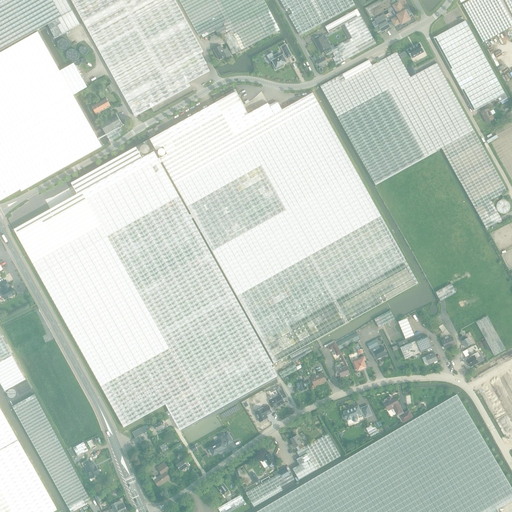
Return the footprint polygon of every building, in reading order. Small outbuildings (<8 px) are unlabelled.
[(72,10),(66,0),(0,0),(0,50),(37,30),(47,24),(72,10)] [(70,0),(77,13),(90,35),(95,44),(116,82),(132,112),(135,116),(151,108),(191,86),(189,83),(210,71),(206,64),(207,64),(201,53),(203,52),(185,20),(174,0),(70,0)] [(179,0),(187,14),(201,40),(216,32),(228,25),(241,50),(242,51),(280,31),(265,2),(263,0),(179,0)] [(354,5),(351,0),(279,0),(286,11),(287,11),(288,14),(291,12),(292,14),(289,16),(299,35),(354,5)] [(379,0),(364,8),(370,18),(372,16),(368,9),(380,3),(379,0)] [(471,0),(462,5),(483,43),(511,26),(511,21),(500,0),(471,0)] [(511,0),(503,0),(511,15),(511,0)] [(398,17),(392,20),(393,21),(394,23),(395,25),(401,22),(402,23),(410,19),(405,11),(404,12),(401,6),(399,3),(394,6),(395,9),(399,15),(397,15),(398,17)] [(72,10),(47,24),(55,38),(80,24),(72,10)] [(354,11),(325,27),(326,27),(329,33),(341,26),(345,24),(358,17),(360,16),(357,10),(354,11)] [(329,51),(325,53),(327,56),(333,53),(337,61),(334,63),(336,65),(336,66),(340,64),(349,58),(356,55),(376,44),(360,16),(358,17),(345,24),(352,39),(349,40),(335,48),(329,51)] [(381,31),(381,32),(391,27),(387,20),(377,25),(378,25),(381,31)] [(375,21),(372,23),(378,32),(381,31),(378,25),(377,25),(375,21)] [(451,29),(434,38),(473,111),(498,98),(505,94),(479,47),(468,25),(465,21),(451,29)] [(216,32),(219,38),(223,36),(233,55),(241,50),(228,25),(216,32)] [(73,95),(60,71),(38,32),(0,53),(0,200),(20,190),(21,191),(102,146),(73,95)] [(324,36),(314,41),(320,52),(327,48),(330,47),(324,36)] [(68,44),(68,43),(68,42),(67,41),(66,40),(65,39),(64,39),(62,38),(61,38),(60,38),(59,39),(58,40),(57,41),(56,42),(56,43),(56,44),(56,46),(57,48),(58,49),(59,49),(61,50),(62,50),(64,50),(65,49),(66,49),(67,47),(68,46),(68,45),(68,44)] [(419,44),(406,50),(411,59),(423,53),(419,44)] [(272,53),(267,56),(270,62),(272,61),(274,65),(273,65),(276,70),(280,67),(280,66),(287,62),(284,57),(286,56),(287,58),(292,56),(286,45),(281,47),(284,52),(283,55),(280,57),(278,54),(274,56),(272,53)] [(231,56),(229,53),(227,49),(223,51),(221,46),(213,50),(219,60),(226,56),(227,58),(231,56)] [(425,158),(437,152),(437,151),(442,149),(486,229),(491,226),(496,223),(501,220),(491,201),(507,192),(436,63),(410,77),(406,69),(397,52),(376,64),(425,158)] [(320,60),(317,62),(320,68),(327,64),(322,54),(318,57),(320,60)] [(376,186),(425,158),(376,64),(372,66),(368,60),(320,86),(353,144),(376,186)] [(73,95),(87,88),(74,64),(60,71),(73,95)] [(116,91),(113,86),(107,89),(111,94),(116,91)] [(236,92),(189,117),(150,139),(156,151),(163,147),(167,154),(160,158),(175,184),(214,162),(319,104),(313,93),(282,110),(278,102),(270,107),(268,103),(248,114),(236,92)] [(505,94),(498,98),(500,102),(501,102),(507,99),(507,98),(505,94)] [(111,107),(106,98),(98,102),(103,111),(111,107)] [(91,106),(97,116),(98,116),(100,115),(101,113),(100,112),(103,111),(98,102),(91,106)] [(511,108),(511,107),(511,106),(510,104),(509,104),(508,103),(507,103),(505,104),(504,105),(503,106),(502,108),(503,109),(503,110),(504,111),(505,112),(507,112),(508,112),(510,111),(511,111),(511,110),(511,108)] [(214,162),(175,184),(274,363),(288,356),(419,283),(319,104),(214,162)] [(489,108),(480,113),(481,113),(486,123),(494,119),(492,115),(490,111),(489,108)] [(122,125),(115,112),(110,115),(112,118),(100,125),(106,134),(110,142),(120,136),(119,133),(121,132),(119,127),(122,125)] [(53,208),(14,229),(124,427),(161,407),(166,404),(180,430),(240,397),(248,393),(277,377),(277,376),(271,366),(271,365),(273,364),(253,329),(193,221),(191,217),(161,163),(158,159),(148,140),(145,142),(71,183),(77,194),(53,208)] [(1,292),(1,293),(1,294),(2,296),(3,296),(5,299),(10,297),(11,297),(12,296),(13,295),(14,294),(10,287),(9,287),(5,280),(0,283),(0,285),(3,291),(1,292)] [(440,302),(456,293),(451,284),(435,292),(440,302)] [(390,311),(374,319),(379,328),(395,319),(390,311)] [(495,355),(501,352),(505,350),(487,316),(477,322),(486,340),(491,349),(495,355)] [(407,318),(398,322),(405,339),(414,335),(407,318)] [(356,332),(336,343),(339,350),(358,340),(359,339),(356,333),(356,332)] [(0,383),(4,391),(25,379),(0,335),(0,383)] [(426,365),(434,362),(434,364),(437,362),(437,361),(434,353),(434,352),(427,336),(408,344),(406,339),(398,343),(400,348),(405,359),(425,351),(427,356),(425,356),(425,357),(422,358),(426,365)] [(445,340),(442,341),(445,348),(454,344),(451,337),(449,338),(448,337),(447,336),(445,337),(445,338),(445,340)] [(472,339),(470,336),(462,341),(466,347),(471,344),(472,345),(475,344),(472,339)] [(486,340),(483,342),(487,351),(491,349),(486,340)] [(383,347),(379,349),(375,341),(367,345),(370,350),(372,349),(374,352),(373,352),(377,359),(387,354),(383,347)] [(335,342),(328,346),(330,350),(333,348),(335,351),(338,355),(341,354),(335,342)] [(309,345),(290,356),(293,362),(312,351),(309,345)] [(470,358),(466,360),(468,364),(468,365),(469,367),(470,367),(478,363),(479,363),(484,360),(481,355),(479,356),(477,352),(469,357),(470,358)] [(364,361),(366,360),(364,356),(357,359),(357,361),(353,363),(356,370),(358,370),(358,371),(360,371),(362,370),(362,369),(366,367),(364,361)] [(282,379),(297,370),(302,368),(300,365),(296,367),(294,364),(279,373),(282,379)] [(341,377),(349,374),(347,366),(342,368),(340,364),(337,366),(341,377)] [(314,386),(326,382),(322,373),(311,377),(310,375),(307,376),(308,379),(309,383),(312,382),(314,386)] [(307,389),(306,384),(309,383),(308,379),(304,381),(304,380),(301,381),(300,378),(297,380),(298,382),(296,383),(298,388),(299,388),(301,392),(303,392),(304,391),(304,390),(307,389)] [(502,379),(494,383),(496,386),(495,386),(497,390),(506,385),(502,379)] [(506,385),(497,390),(499,394),(500,394),(502,396),(509,392),(506,385)] [(268,396),(274,408),(285,403),(283,399),(288,397),(283,389),(278,391),(280,395),(272,399),(270,395),(270,396),(269,396),(268,396)] [(34,394),(12,407),(70,511),(73,511),(90,502),(34,394)] [(499,511),(498,510),(511,501),(511,488),(457,394),(256,511),(499,511)] [(388,401),(384,403),(385,404),(385,405),(386,407),(387,407),(389,410),(388,408),(391,406),(392,409),(393,408),(396,413),(397,412),(399,416),(403,422),(412,417),(409,411),(404,414),(404,413),(399,405),(399,404),(395,397),(393,398),(394,399),(392,400),(390,397),(387,399),(388,401)] [(511,397),(503,402),(506,406),(511,402),(511,397)] [(358,405),(343,411),(344,413),(343,413),(342,414),(341,416),(342,417),(342,418),(343,419),(345,419),(346,419),(347,421),(351,418),(352,420),(353,421),(354,421),(355,421),(356,421),(357,420),(358,419),(358,418),(357,416),(362,414),(361,413),(362,413),(364,418),(372,415),(368,404),(360,407),(361,408),(360,409),(358,405)] [(263,408),(255,412),(260,422),(268,418),(266,415),(268,414),(272,412),(270,406),(263,409),(263,408)] [(0,479),(30,463),(1,411),(0,408),(0,479)] [(165,425),(163,421),(154,425),(153,424),(149,426),(150,429),(155,427),(157,430),(162,427),(162,428),(165,427),(164,426),(165,425)] [(141,428),(132,432),(135,438),(144,433),(141,428)] [(210,449),(209,450),(211,454),(212,453),(213,455),(218,453),(218,452),(219,452),(218,451),(225,447),(224,445),(227,443),(228,444),(232,442),(228,434),(225,435),(224,434),(219,436),(221,440),(213,444),(215,446),(210,449)] [(299,480),(341,456),(328,434),(297,452),(300,457),(296,459),(299,465),(293,469),(299,480)] [(303,447),(297,435),(290,439),(295,448),(297,447),(299,449),(303,447)] [(88,450),(83,442),(73,448),(77,456),(88,450)] [(165,443),(160,446),(163,452),(168,449),(165,443)] [(188,466),(183,460),(186,458),(183,454),(182,455),(180,452),(177,454),(179,457),(178,458),(181,462),(176,465),(181,471),(188,466)] [(263,458),(259,460),(265,468),(269,465),(269,466),(271,464),(272,465),(273,465),(276,463),(269,453),(263,457),(263,458)] [(99,473),(95,466),(94,466),(92,462),(89,463),(87,460),(81,463),(83,467),(84,466),(91,478),(99,474),(98,474),(99,473)] [(162,485),(168,480),(170,478),(166,473),(170,470),(164,462),(157,468),(162,474),(156,479),(155,477),(152,479),(158,487),(161,485),(162,485)] [(30,463),(0,479),(0,491),(11,511),(51,511),(56,509),(30,463)] [(273,473),(275,476),(280,474),(283,479),(290,475),(285,467),(273,473)] [(275,476),(268,480),(246,493),(252,504),(294,480),(291,474),(290,475),(283,479),(280,474),(275,476)] [(220,487),(218,488),(221,491),(220,492),(221,492),(220,493),(222,494),(223,495),(229,502),(231,501),(232,500),(228,495),(230,494),(231,493),(223,483),(223,484),(222,483),(220,485),(220,486),(220,487)] [(11,511),(0,491),(0,511),(11,511)] [(228,502),(218,508),(220,511),(230,511),(245,503),(241,495),(232,500),(231,501),(229,502),(228,502)] [(120,501),(111,506),(113,511),(125,511),(126,511),(120,501)]
